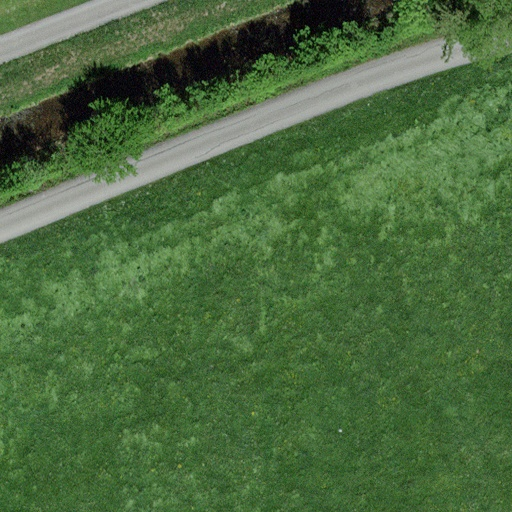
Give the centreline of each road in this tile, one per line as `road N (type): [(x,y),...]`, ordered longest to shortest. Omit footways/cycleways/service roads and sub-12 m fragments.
road 1 (track): [(0,227),(433,55),(511,42)]
road 2 (residential): [(133,0),(0,51)]
